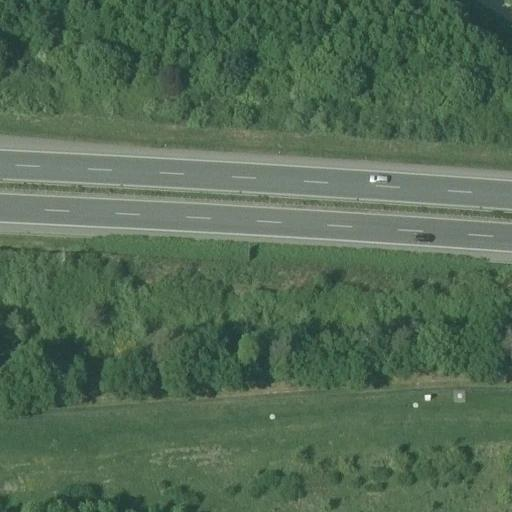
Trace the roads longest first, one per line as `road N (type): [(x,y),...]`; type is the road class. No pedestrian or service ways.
road 1 (motorway): [(0,216),(511,252)]
road 2 (motorway): [(511,205),(0,171)]
